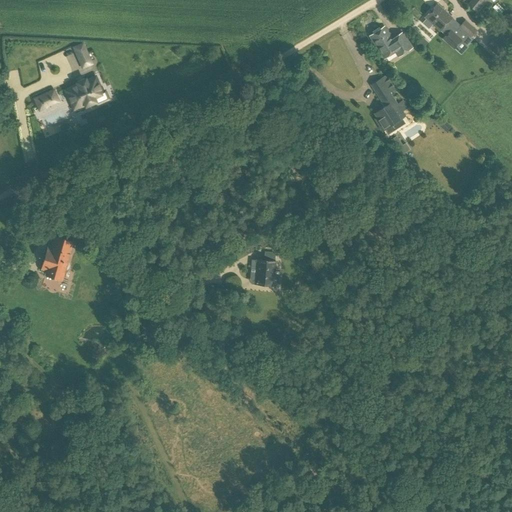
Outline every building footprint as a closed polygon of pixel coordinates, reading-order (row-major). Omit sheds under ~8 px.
[(488,0),(471,0),(468,5),(478,13),(485,5),(487,7),(490,2),(488,0)] [(494,12),(498,9),(493,2),(489,5),(494,12)] [(443,39),(454,49),(461,41),(466,45),(472,39),(470,37),(477,29),(466,19),(461,25),(437,4),(424,17),(427,19),(423,23),(429,28),(432,24),(439,30),(446,36),(443,39)] [(370,36),(384,58),(395,51),(398,56),(412,48),(402,33),(392,40),(384,27),(370,36)] [(414,41),(423,49),(428,43),(420,35),(414,41)] [(487,47),(501,59),(507,53),(492,40),(487,47)] [(83,44),(74,48),(77,56),(87,52),(83,44)] [(372,85),(386,106),(375,113),(378,117),(376,119),(383,130),(385,128),(388,132),(403,122),(401,118),(405,115),(402,111),(407,108),(403,101),(398,104),(390,92),(395,89),(386,76),(372,85)] [(78,85),(65,90),(69,99),(74,110),(77,108),(85,104),(86,106),(95,102),(96,102),(95,100),(96,100),(95,98),(94,98),(94,97),(103,93),(102,92),(95,77),(86,81),(85,79),(85,80),(78,83),(77,83),(78,85)] [(54,91),(35,99),(40,110),(46,107),(46,106),(57,101),(57,102),(59,102),(54,91)] [(397,149),(401,155),(409,149),(405,143),(402,145),(397,149)] [(256,228),(259,235),(267,232),(264,224),(256,228)] [(48,242),(40,269),(46,270),(45,275),(52,277),(52,278),(52,279),(57,281),(59,280),(59,279),(62,280),(65,269),(66,269),(67,269),(67,268),(68,268),(68,267),(69,266),(69,265),(69,264),(69,263),(69,262),(68,262),(68,261),(67,260),(73,241),(54,236),(52,244),(48,242)] [(78,244),(89,251),(95,243),(84,236),(78,244)] [(254,283),(273,285),(273,284),(278,284),(279,269),(275,269),(275,261),(274,261),(275,254),(266,253),(265,260),(256,259),(254,283)]
